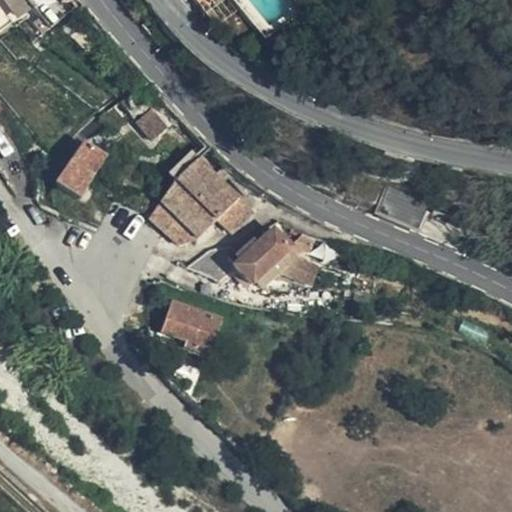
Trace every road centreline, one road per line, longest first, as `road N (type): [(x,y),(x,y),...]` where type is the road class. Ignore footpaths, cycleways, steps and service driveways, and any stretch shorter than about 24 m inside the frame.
road 1 (secondary): [(511,295),(290,196),(165,81),(100,0)]
road 2 (secondary): [(158,0),(212,57),(272,96),(378,139),(511,166)]
